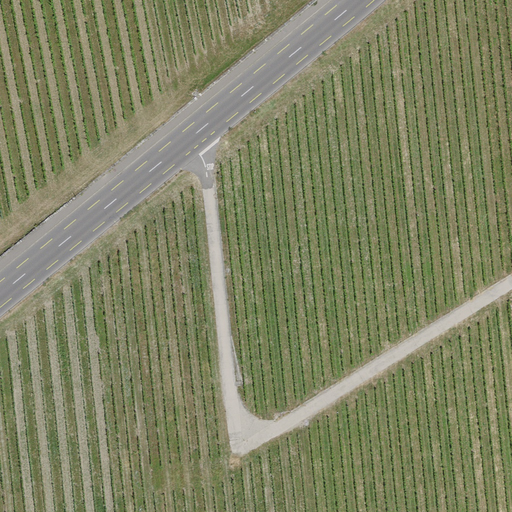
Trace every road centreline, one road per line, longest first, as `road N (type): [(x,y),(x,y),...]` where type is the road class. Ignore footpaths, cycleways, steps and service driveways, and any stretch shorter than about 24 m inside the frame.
road 1 (track): [(511,284),(259,440),(236,431),(202,126)]
road 2 (tertiary): [(0,293),(356,0)]
